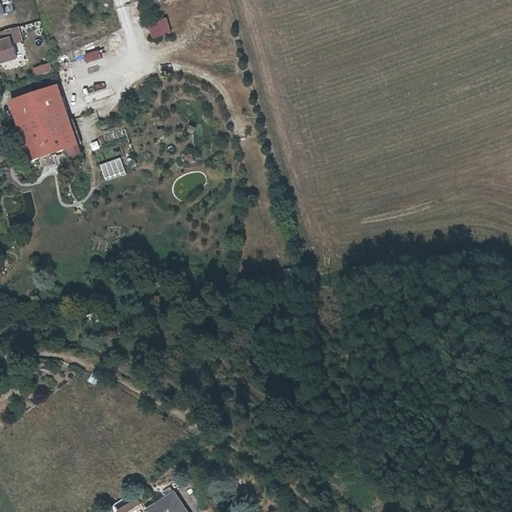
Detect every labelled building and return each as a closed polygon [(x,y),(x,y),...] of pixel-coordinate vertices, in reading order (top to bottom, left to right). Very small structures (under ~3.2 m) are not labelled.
[(151,24),(156,38),(174,33),(169,18),(151,24)] [(5,34),(0,35),(0,53),(2,59),(11,56),(5,34)] [(102,50),(86,54),(89,63),(104,58),(102,50)] [(0,75),(16,71),(11,56),(2,59),(0,53),(0,75)] [(58,92),(11,109),(33,168),(80,151),(58,92)] [(194,152),(186,156),(189,163),(197,160),(194,152)] [(124,159),(103,163),(106,179),(127,175),(124,159)] [(123,511),(133,506),(129,499),(121,504),(110,511),(123,511)] [(179,511),(172,501),(154,511),(179,511)]
